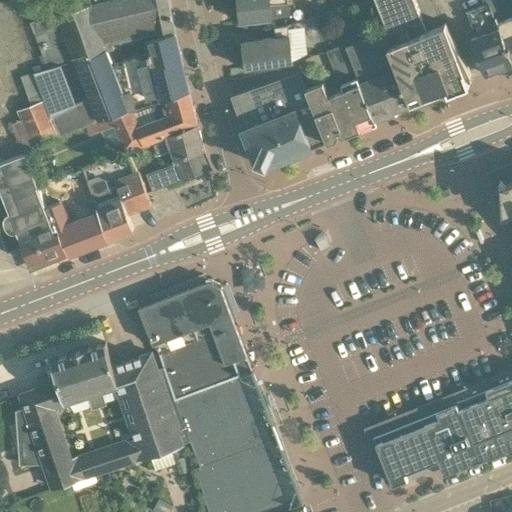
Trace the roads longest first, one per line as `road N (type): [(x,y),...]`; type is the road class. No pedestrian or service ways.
road 1 (secondary): [(250,219),(511,118)]
road 2 (residential): [(195,0),(200,46),(250,219)]
road 3 (secondary): [(0,313),(156,254)]
